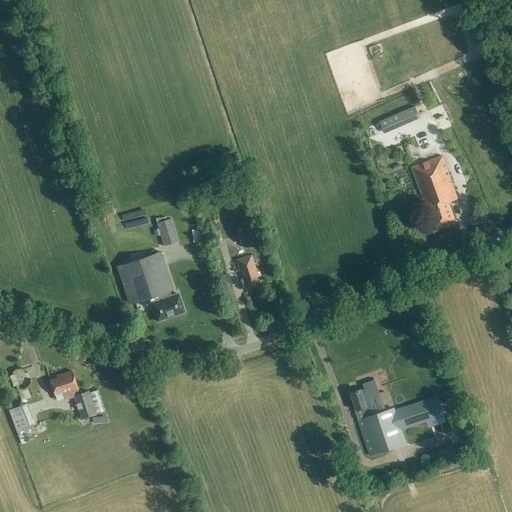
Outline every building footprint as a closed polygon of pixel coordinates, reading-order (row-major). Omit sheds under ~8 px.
[(380,123),(385,134),(420,119),(415,107),(380,123)] [(450,203),(458,200),(442,156),(412,167),(428,211),(430,210),(436,227),(455,220),(450,203)] [(157,224),(164,247),(179,243),(171,220),(167,221),(166,218),(160,220),(161,223),(157,224)] [(254,229),(238,234),(241,244),(256,239),(254,229)] [(167,292),(173,291),(160,252),(117,267),(129,305),(153,297),(155,302),(151,303),(157,321),(184,312),(178,295),(169,298),(167,292)] [(247,290),(259,286),(256,277),(258,276),(251,256),(236,262),(239,272),(240,271),(247,290)] [(20,371),(23,381),(37,375),(34,366),(20,371)] [(77,395),(75,390),(78,389),(72,371),(61,375),(62,377),(50,381),(55,395),(63,392),(65,399),(72,396),(74,396),(77,395)] [(10,377),(14,389),(19,387),(19,386),(22,385),(19,374),(15,376),(15,375),(10,377)] [(444,416),(438,396),(395,410),(395,409),(378,415),(372,400),(381,397),(375,380),(363,384),(365,389),(352,393),(357,410),(361,409),(364,418),(358,420),(370,456),(406,443),(402,430),(444,416)] [(89,391),(77,395),(74,396),(81,420),(89,417),(97,414),(90,394),(89,391)] [(28,426),(45,418),(36,397),(18,405),(28,426)] [(431,452),(434,462),(456,455),(452,445),(431,452)] [(425,465),(426,465),(427,465),(428,465),(429,464),(430,463),(431,462),(431,461),(431,460),(431,459),(431,458),(430,457),(430,456),(429,456),(428,455),(427,455),(426,455),(425,455),(424,455),(423,456),(422,457),(422,458),(421,458),(421,459),(421,460),(421,461),(422,462),(422,463),(423,464),(424,464),(425,465)]
